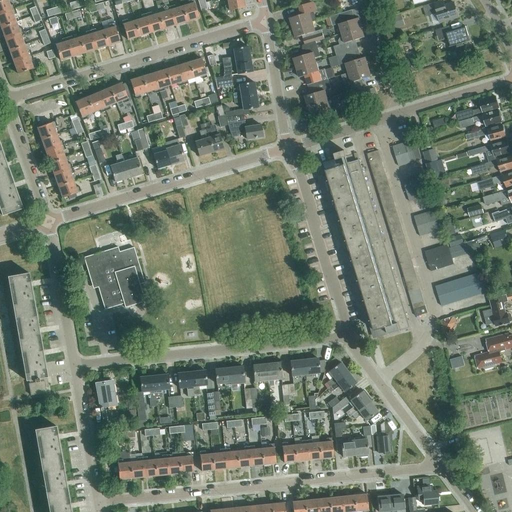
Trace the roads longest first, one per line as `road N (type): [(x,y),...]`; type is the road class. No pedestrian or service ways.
road 1 (residential): [(439,464),(94,501)]
road 2 (residential): [(69,363),(348,338)]
road 3 (residential): [(2,104),(266,20)]
road 4 (residential): [(41,218),(288,144)]
road 5 (residential): [(348,338),(288,144)]
road 6 (residential): [(439,464),(348,338)]
road 7 (residential): [(69,363),(41,218)]
road 8 (residential): [(94,501),(69,363)]
road 9 (residential): [(288,144),(266,20)]
road 10 (residential): [(395,110),(511,76)]
road 11 (residential): [(41,218),(2,104)]
